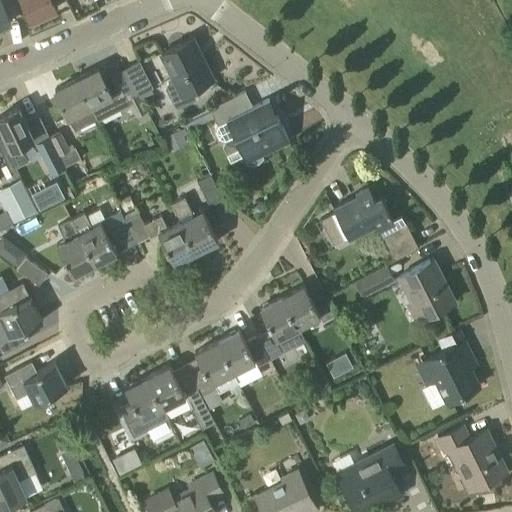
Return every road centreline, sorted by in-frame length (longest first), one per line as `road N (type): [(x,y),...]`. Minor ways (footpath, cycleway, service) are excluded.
road 1 (residential): [(511,351),(482,259),(446,207),(351,120)]
road 2 (residential): [(202,310),(91,361),(73,320),(85,300),(138,280),(169,299)]
road 3 (residential): [(202,310),(241,281),(351,120)]
road 4 (residential): [(351,120),(207,0)]
road 5 (unclassified): [(0,70),(172,0)]
